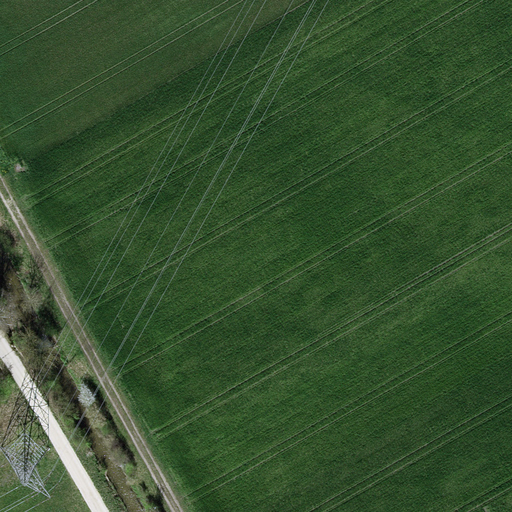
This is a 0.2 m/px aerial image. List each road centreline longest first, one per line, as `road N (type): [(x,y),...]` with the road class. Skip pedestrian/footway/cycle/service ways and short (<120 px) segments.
road 1 (track): [(181,511),(0,179)]
road 2 (track): [(98,511),(0,341)]
